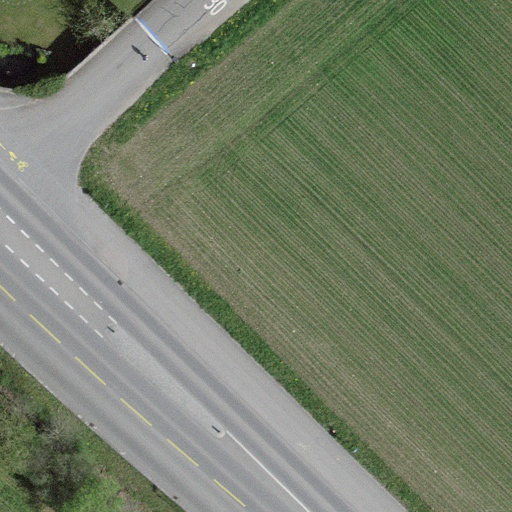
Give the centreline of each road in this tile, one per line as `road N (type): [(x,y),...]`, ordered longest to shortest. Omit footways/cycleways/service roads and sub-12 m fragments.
road 1 (primary): [(0,221),(295,511)]
road 2 (residential): [(0,182),(190,0)]
